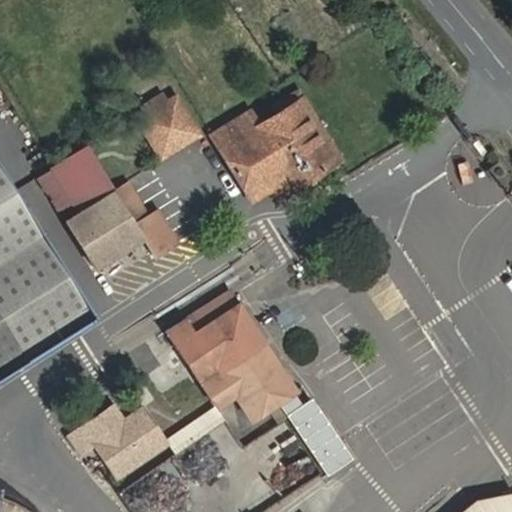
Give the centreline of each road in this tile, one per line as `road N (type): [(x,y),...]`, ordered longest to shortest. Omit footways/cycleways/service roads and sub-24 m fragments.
road 1 (unknown): [(4,406),(511,78)]
road 2 (unknown): [(511,194),(494,216),(483,259),(498,353),(494,378)]
road 3 (unknown): [(494,378),(478,411),(366,511)]
road 4 (unknown): [(4,406),(90,511)]
